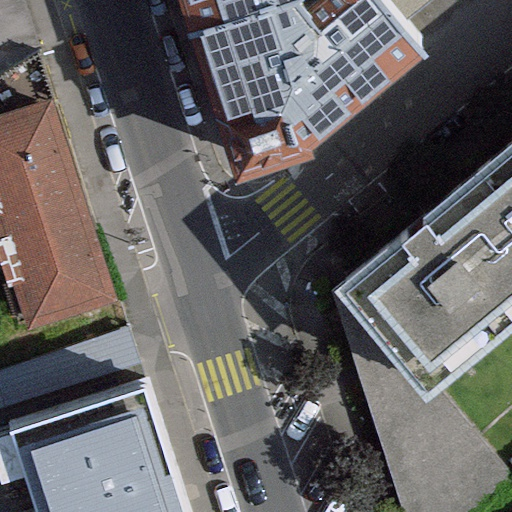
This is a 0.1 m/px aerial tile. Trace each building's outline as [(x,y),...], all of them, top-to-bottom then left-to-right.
[(226,0),(271,128),(325,109),(357,144),(437,70),(427,59),(465,24),(442,0),(365,0),(360,5),(358,0),(226,0)] [(58,103),(0,122),(0,259),(24,328),(124,295),(58,103)] [(511,343),(511,170),(366,294),(452,394),(511,343)] [(366,294),(350,275),(331,291),(404,511),(469,511),(511,475),(511,463),(452,394),(366,294)] [(0,418),(0,489),(7,511),(187,511),(140,371),(0,418)]
